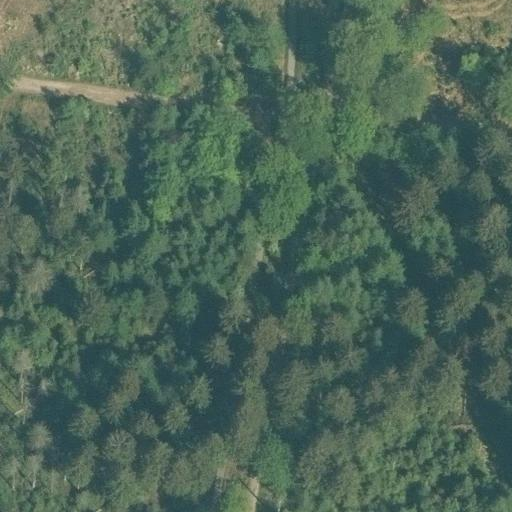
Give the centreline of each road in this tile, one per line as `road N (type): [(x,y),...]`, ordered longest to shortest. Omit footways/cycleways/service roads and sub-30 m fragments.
road 1 (track): [(511,489),(321,118),(105,95)]
road 2 (track): [(250,511),(321,118),(353,0)]
road 3 (track): [(511,133),(321,118)]
